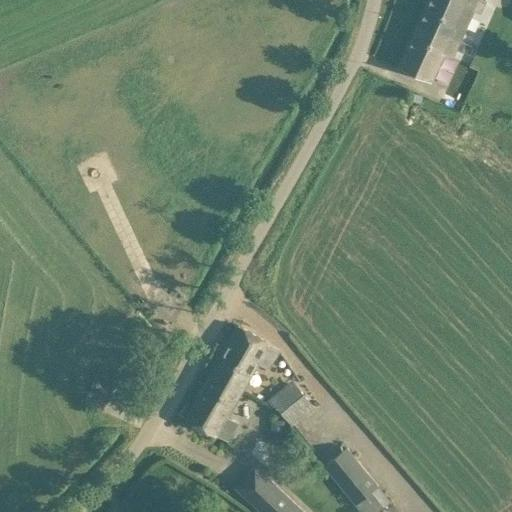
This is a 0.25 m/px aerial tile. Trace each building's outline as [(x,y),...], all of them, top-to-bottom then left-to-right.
[(429,0),(419,23),(459,41),(473,10),(481,13),(486,1),(484,0),(429,0)] [(452,57),(459,41),(419,23),(399,67),(431,81),(444,53),(452,57)] [(316,257),(281,290),(302,313),(304,312),(312,321),(323,311),(314,302),(337,281),(316,257)] [(268,368),(279,349),(268,343),(269,342),(238,325),(211,372),(242,390),(257,362),(268,368)] [(324,331),(305,350),(345,388),(364,368),(324,331)] [(227,441),(238,422),(227,415),(242,390),(211,372),(185,418),(216,435),(227,441)] [(296,385),(274,403),(275,404),(293,425),(314,406),(296,385)] [(271,419),(271,425),(277,432),(284,432),(284,420),(271,419)] [(346,446),(326,463),(357,501),(355,503),(361,511),(376,511),(390,501),(377,485),(346,446)] [(305,511),(269,478),(254,465),(234,487),(260,511),(305,511)]
